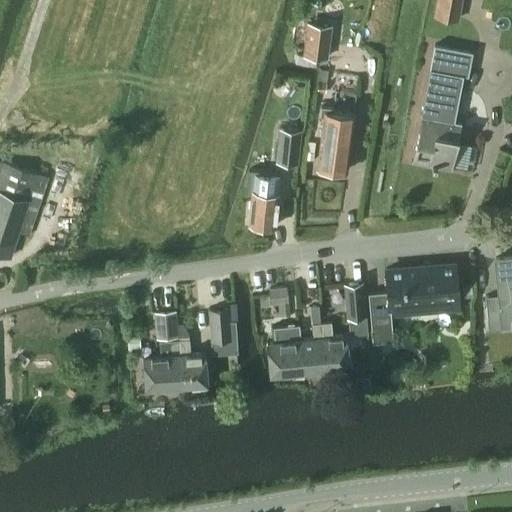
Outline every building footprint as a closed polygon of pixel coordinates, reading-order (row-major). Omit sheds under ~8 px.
[(461,0),(436,0),(433,15),(458,19),(461,0)] [(306,21),(302,54),(328,57),(331,24),(306,21)] [(411,160),(415,161),(451,168),(460,121),(453,120),(462,74),(467,75),(472,52),(434,44),(411,160)] [(316,92),(326,93),(327,83),(318,82),(316,92)] [(317,163),(317,166),(330,168),(332,171),(339,172),(343,169),(346,170),(354,112),(334,110),(335,106),(322,104),(320,114),(324,114),(320,147),(317,163)] [(279,134),(276,159),(296,161),(299,137),(279,134)] [(4,160),(0,159),(0,251),(10,255),(18,232),(30,235),(50,172),(40,169),(38,171),(5,161),(4,160)] [(248,168),(245,189),(252,189),(249,222),(275,224),(278,192),(276,192),(278,174),(263,173),(264,170),(248,168)] [(498,294),(485,296),(486,313),(488,327),(501,326),(500,312),(511,311),(511,256),(495,258),(498,294)] [(372,342),(393,340),(389,302),(457,296),(454,263),(385,268),(387,290),(367,292),(372,342)] [(366,332),(362,282),(343,283),(346,316),(348,315),(350,333),(366,332)] [(319,304),(310,305),(310,306),(312,322),(321,322),(319,305),(319,304)] [(227,306),(208,308),(211,340),(210,340),(211,355),(237,353),(235,320),(228,321),(227,306)] [(156,341),(160,340),(178,339),(176,309),(154,311),(156,341)] [(331,321),(321,322),(324,366),(347,364),(345,334),(332,335),(331,321)] [(313,337),(300,339),(302,368),(324,366),(321,322),(312,322),(313,337)] [(274,341),(267,342),(270,371),(302,368),(300,339),(298,324),(273,326),(274,341)] [(139,333),(127,334),(128,348),(140,347),(139,333)] [(179,339),(182,383),(191,382),(191,387),(206,386),(204,351),(190,352),(189,338),(179,339)] [(160,340),(161,354),(142,356),(144,386),(182,383),(179,339),(178,339),(160,340)]
